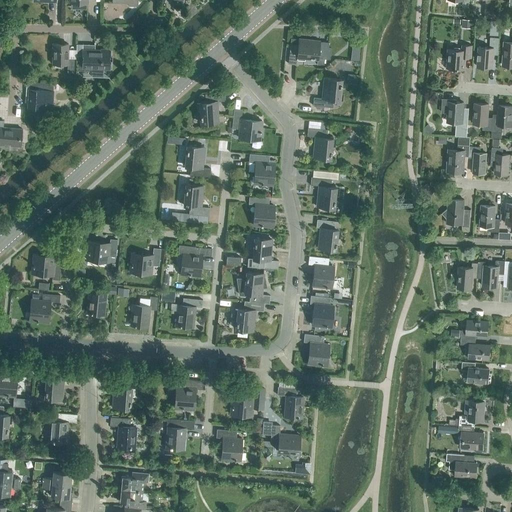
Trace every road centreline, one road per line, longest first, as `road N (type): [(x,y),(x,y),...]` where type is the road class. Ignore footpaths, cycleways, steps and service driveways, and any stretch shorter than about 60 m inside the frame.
road 1 (residential): [(211,352),(282,341),(296,242),(285,186),(289,126),(234,63)]
road 2 (tertiary): [(0,245),(220,48)]
road 3 (residential): [(63,344),(74,223),(219,238)]
road 4 (residential): [(87,511),(90,345)]
road 5 (residential): [(142,0),(135,24),(18,30)]
road 6 (residential): [(90,345),(211,352)]
